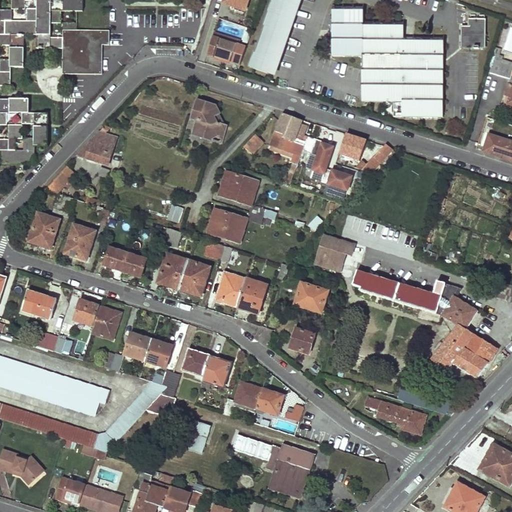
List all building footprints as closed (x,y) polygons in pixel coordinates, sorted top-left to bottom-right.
[(0,0),(0,149),(2,149),(2,164),(35,164),(35,145),(50,145),(50,113),(31,113),(31,99),(0,99),(0,85),(12,85),(12,66),(26,66),(26,35),(39,35),(38,49),(63,49),(62,73),(104,73),(104,42),(110,42),(110,29),(77,29),(77,22),(63,22),(63,10),(83,10),(82,0),(0,0)] [(224,0),(223,3),(245,10),(248,0),(224,0)] [(273,75),(298,0),(272,0),(264,27),(265,28),(256,54),(255,54),(250,68),(273,75)] [(364,58),(364,103),(395,103),(403,103),(403,119),(444,119),(444,44),(405,43),(405,39),(405,29),(365,28),(365,25),(365,13),(334,13),(333,57),(364,58)] [(486,23),(470,23),(470,29),(470,39),(464,39),(464,50),(487,49),(486,23)] [(212,37),(207,53),(231,61),(234,53),(235,54),(238,45),(212,37)] [(234,53),(231,61),(241,65),(247,48),(238,45),(235,54),(234,53)] [(503,50),(497,48),(494,57),(500,59),(503,50)] [(511,65),(498,61),(493,74),(511,80),(511,65)] [(215,106),(196,100),(190,119),(196,121),(192,135),(207,139),(215,135),(222,137),(226,126),(217,123),(213,116),(219,114),(215,106)] [(306,138),(305,142),(295,139),(301,121),(283,115),(280,118),(275,132),(283,135),(282,139),(303,146),(301,153),(311,156),(315,141),(306,138)] [(110,129),(105,127),(77,157),(107,166),(116,139),(104,135),(110,129)] [(283,135),(275,132),(270,146),(296,155),(291,170),(295,171),(296,169),(299,160),(301,153),(303,146),(282,139),(283,135)] [(222,137),(215,135),(207,139),(220,144),(222,137)] [(511,141),(489,135),(484,151),(511,160),(511,141)] [(261,144),(253,137),(240,152),(246,157),(248,154),(251,156),(261,144)] [(315,141),(311,156),(318,158),(313,172),(324,176),(322,184),(348,191),(351,179),(326,171),(333,149),(322,146),(323,143),(315,141)] [(393,152),(387,146),(368,165),(361,160),(350,155),(347,164),(372,174),(393,152)] [(308,163),(311,156),(301,153),(299,160),(308,163)] [(76,176),(67,168),(61,173),(71,182),(76,176)] [(109,171),(101,168),(98,179),(106,181),(109,171)] [(71,182),(61,173),(45,191),(57,194),(63,188),(67,191),(73,183),(71,182)] [(257,182),(226,174),(218,195),(250,204),(257,182)] [(72,199),(58,195),(54,209),(68,213),(72,199)] [(98,201),(88,198),(86,203),(93,205),(99,207),(101,204),(97,203),(98,201)] [(99,207),(93,205),(88,220),(104,225),(109,210),(99,207)] [(180,224),(184,208),(171,205),(168,221),(180,224)] [(266,209),(252,205),(247,220),(261,224),(266,209)] [(245,218),(214,209),(207,233),(238,242),(245,218)] [(275,221),(277,212),(266,210),(264,218),(275,221)] [(57,220),(37,214),(29,242),(50,248),(57,220)] [(93,232),(73,226),(64,253),(85,259),(93,232)] [(181,232),(166,228),(162,242),(177,247),(181,232)] [(357,246),(326,237),(321,252),(346,260),(348,254),(354,256),(357,246)] [(223,245),(208,241),(204,255),(219,260),(223,245)] [(231,247),(223,245),(219,260),(226,262),(231,247)] [(127,254),(108,248),(103,265),(121,271),(127,254)] [(346,260),(321,252),(318,263),(343,271),(346,260)] [(145,260),(127,254),(121,271),(140,276),(145,260)] [(186,260),(166,254),(158,282),(178,288),(186,260)] [(209,267),(186,260),(178,288),(199,295),(209,267)] [(288,265),(282,263),(277,278),(284,280),(288,265)] [(435,293),(360,270),(355,285),(364,287),(362,291),(442,315),(458,288),(438,281),(435,293)] [(244,278),(223,272),(214,301),(235,307),(244,278)] [(266,285),(244,278),(235,307),(257,314),(266,285)] [(511,287),(488,280),(484,294),(511,302),(511,287)] [(331,289),(305,281),(299,302),(325,310),(331,289)] [(461,289),(458,288),(442,315),(442,316),(459,326),(432,360),(447,371),(452,363),(475,378),(487,364),(489,361),(497,349),(466,330),(477,311),(456,299),(461,289)] [(40,295),(27,292),(23,308),(32,311),(31,314),(34,315),(40,295)] [(53,300),(40,295),(34,315),(47,319),(53,300)] [(98,307),(80,301),(74,320),(92,326),(98,307)] [(119,313),(98,307),(92,326),(90,333),(111,339),(119,313)] [(352,310),(345,308),(342,319),(349,321),(352,310)] [(318,331),(300,325),(294,344),(312,350),(318,331)] [(151,340),(131,333),(124,355),(144,362),(151,340)] [(58,338),(44,334),(40,347),(54,352),(58,338)] [(67,339),(58,336),(58,338),(54,352),(62,354),(67,339)] [(73,341),(67,339),(62,354),(68,356),(73,341)] [(172,346),(151,340),(144,362),(164,368),(172,346)] [(209,357),(189,350),(183,370),(203,376),(209,357)] [(108,353),(103,351),(99,366),(104,367),(108,353)] [(115,355),(108,353),(104,367),(111,370),(115,355)] [(122,357),(115,355),(111,370),(118,372),(122,357)] [(230,363),(209,357),(203,376),(202,381),(223,387),(230,363)] [(110,393),(0,358),(0,386),(95,416),(98,403),(106,406),(110,393)] [(173,373),(165,371),(162,381),(155,379),(154,383),(168,388),(173,373)] [(180,375),(173,373),(168,388),(175,390),(180,375)] [(262,389),(241,383),(235,402),(256,408),(262,389)] [(175,390),(168,388),(163,394),(173,397),(175,390)] [(283,395),(262,389),(256,408),(278,415),(283,395)] [(457,410),(393,390),(391,398),(451,416),(457,410)] [(169,417),(175,398),(173,397),(163,394),(160,393),(152,403),(145,410),(169,417)] [(97,436),(0,404),(0,417),(65,439),(72,442),(86,446),(86,447),(98,450),(108,453),(145,410),(152,403),(141,394),(104,435),(97,436)] [(235,402),(228,399),(224,413),(231,415),(235,402)] [(426,416),(369,399),(367,406),(381,411),(379,416),(404,423),(402,428),(420,434),(426,416)] [(300,421),(292,419),(287,433),(295,436),(300,421)] [(192,420),(184,447),(202,453),(211,426),(192,420)] [(281,449),(272,446),(265,469),(274,472),(270,485),(285,490),(285,492),(296,496),(302,478),(306,479),(313,456),(302,453),(302,452),(282,445),(281,449)] [(511,455),(493,445),(480,469),(509,484),(511,477),(511,455)] [(98,450),(86,447),(85,446),(82,454),(95,458),(98,450)] [(108,453),(98,450),(95,458),(95,459),(104,462),(105,456),(108,453)] [(29,486),(44,473),(30,457),(26,462),(25,464),(17,461),(18,456),(2,451),(0,458),(0,470),(12,474),(14,471),(22,474),(21,477),(29,486)] [(141,473),(136,488),(142,490),(136,511),(155,511),(157,505),(164,507),(170,488),(150,481),(152,476),(141,473)] [(173,477),(161,474),(159,480),(171,484),(173,479),(173,477)] [(86,486),(63,477),(55,499),(63,502),(64,499),(71,502),(79,505),(86,486)] [(191,494),(170,488),(164,507),(173,511),(172,511),(184,511),(187,506),(198,510),(203,493),(202,493),(204,487),(195,484),(193,490),(192,489),(191,494)] [(453,489),(444,507),(454,511),(475,511),(483,497),(461,485),(457,491),(453,489)] [(118,511),(123,499),(86,486),(79,505),(79,506),(96,511),(97,511),(118,511)] [(253,511),(256,503),(249,501),(245,511),(253,511)] [(262,511),(264,506),(256,503),(253,511),(262,511)]
